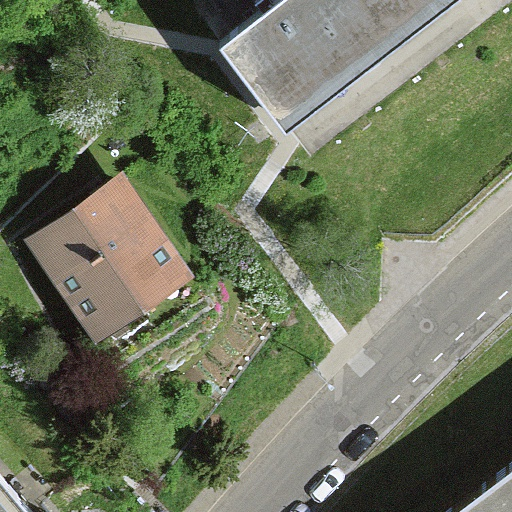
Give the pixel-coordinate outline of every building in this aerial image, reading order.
[(270,0),(220,39),(279,116),(357,56),(429,0),(270,0)] [(433,122),(384,169),(382,239),(410,240),(437,241),(511,171),(511,54),(504,61),(433,122)] [(93,197),(37,236),(99,325),(105,321),(115,335),(148,312),(138,297),(179,269),(118,181),(111,186),(110,184),(92,196),(93,197)] [(511,511),(511,459),(441,511),(511,511)] [(32,511),(0,474),(0,511),(32,511)]
